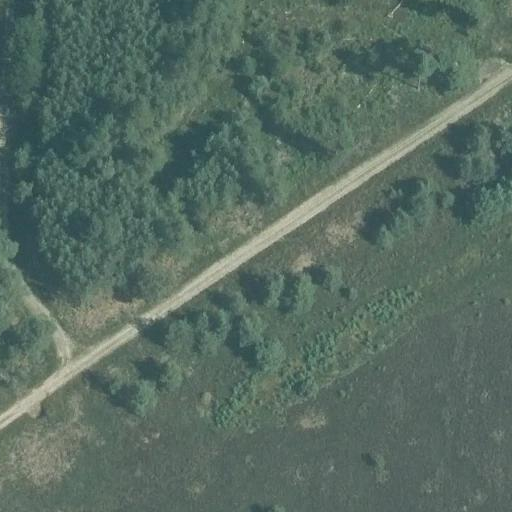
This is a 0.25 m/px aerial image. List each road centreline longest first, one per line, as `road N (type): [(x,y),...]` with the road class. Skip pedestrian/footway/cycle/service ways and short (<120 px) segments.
road 1 (track): [(511,77),(79,367)]
road 2 (track): [(10,0),(4,254),(13,282),(79,367)]
